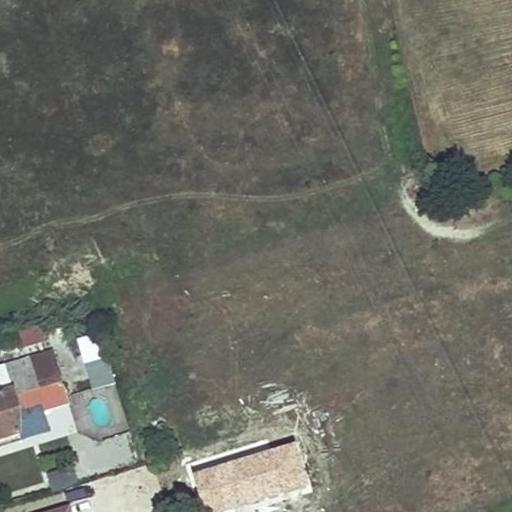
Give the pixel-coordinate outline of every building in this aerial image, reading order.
[(428,61),(406,66),(416,110),(439,105),(428,61)] [(99,335),(76,341),(89,391),(112,386),(99,335)] [(11,391),(0,394),(0,440),(19,434),(15,423),(13,415),(19,413),(14,395),(62,381),(58,368),(36,375),(30,355),(2,364),(11,391)] [(69,407),(62,381),(14,395),(19,413),(13,415),(15,423),(69,407)] [(294,449),(195,478),(205,511),(226,511),(305,488),(294,449)]
